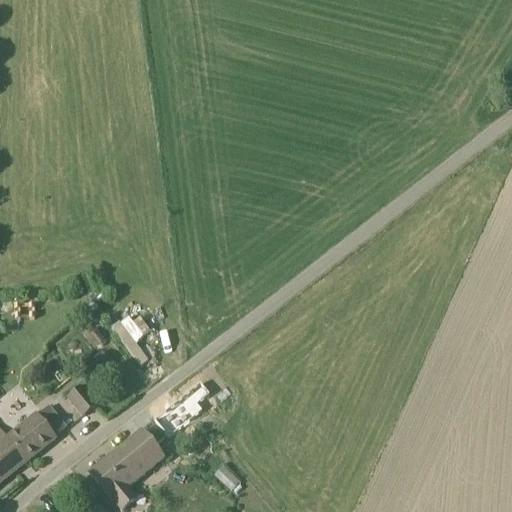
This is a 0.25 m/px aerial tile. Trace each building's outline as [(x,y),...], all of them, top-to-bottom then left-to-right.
[(141,340),(137,334),(143,330),(133,313),(109,327),(135,370),(144,365),(132,346),(141,340)] [(90,378),(110,363),(101,352),(82,367),(90,378)] [(82,419),(96,408),(80,388),(66,399),(82,419)] [(65,430),(50,410),(38,419),(36,416),(7,439),(27,464),(55,441),(54,440),(65,430)] [(0,485),(27,464),(7,439),(0,429),(0,485)] [(128,490),(164,460),(141,431),(86,475),(110,505),(112,503),(119,511),(124,511),(137,502),(128,490)] [(158,433),(148,440),(158,453),(168,445),(158,433)]
